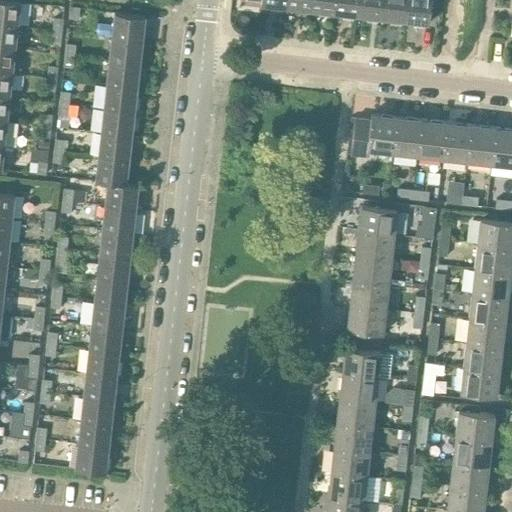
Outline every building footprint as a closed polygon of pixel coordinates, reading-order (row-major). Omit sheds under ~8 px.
[(20,0),(19,0),(0,0),(0,23),(18,25),(20,0)] [(286,0),(286,6),(309,9),(310,0),(286,0)] [(310,0),(309,9),(333,12),(334,0),(310,0)] [(334,0),(333,12),(357,14),(358,0),(334,0)] [(358,0),(357,14),(381,17),(382,0),(358,0)] [(407,0),(382,0),(381,17),(405,20),(407,0)] [(407,0),(405,20),(429,22),(431,0),(407,0)] [(114,11),(111,36),(142,40),(145,14),(114,11)] [(53,18),(52,29),(61,30),(63,19),(53,18)] [(0,23),(0,46),(15,49),(18,25),(0,23)] [(52,29),(51,41),(60,42),(61,30),(52,29)] [(111,36),(109,60),(140,64),(142,40),(111,36)] [(75,44),(66,43),(65,54),(74,56),(75,44)] [(0,70),(12,72),(15,49),(0,46),(0,70)] [(64,66),(73,67),(74,56),(65,54),(64,66)] [(109,60),(106,83),(137,87),(140,64),(109,60)] [(57,66),(48,65),(47,77),(56,78),(57,66)] [(0,94),(10,96),(12,72),(0,70),(0,94)] [(46,88),(55,89),(56,78),(47,77),(46,88)] [(106,83),(103,107),(134,111),(137,87),(106,83)] [(70,92),(61,91),(60,101),(69,102),(70,92)] [(0,94),(0,118),(7,119),(10,96),(0,94)] [(58,114),(79,117),(81,105),(68,104),(69,102),(60,101),(58,114)] [(103,107),(101,130),(132,134),(134,111),(103,107)] [(354,116),(350,152),(367,154),(368,148),(392,151),(396,115),(372,112),(371,118),(354,116)] [(52,114),(43,113),(42,123),(51,124),(52,114)] [(396,115),(392,151),(417,154),(421,117),(396,115)] [(421,117),(417,154),(442,157),(446,120),(421,117)] [(446,120),(442,157),(467,160),(471,123),(446,120)] [(41,136),(49,137),(51,124),(42,123),(41,136)] [(471,123),(467,160),(492,162),(496,126),(471,123)] [(511,127),(496,126),(492,162),(511,164),(511,127)] [(101,130),(98,155),(129,158),(132,134),(101,130)] [(64,140),(55,139),(54,149),(63,150),(64,140)] [(49,142),(38,141),(38,147),(48,149),(49,142)] [(31,149),(30,160),(38,161),(36,173),(45,174),(48,149),(38,147),(37,149),(31,149)] [(53,162),(62,163),(63,150),(54,149),(53,162)] [(138,183),(126,181),(129,158),(98,155),(95,179),(138,183)] [(135,208),(138,183),(95,179),(95,180),(107,181),(105,204),(135,208)] [(362,193),(378,194),(379,185),(363,183),(362,193)] [(397,187),(396,197),(413,198),(414,189),(397,187)] [(73,189),(63,188),(62,199),(72,200),(73,189)] [(428,200),(429,190),(414,189),(413,198),(428,200)] [(0,216),(12,218),(14,193),(0,191),(0,216)] [(447,193),(446,202),(462,204),(463,195),(447,193)] [(477,206),(478,196),(463,195),(462,204),(477,206)] [(61,211),(71,212),(72,200),(62,199),(61,211)] [(511,200),(496,199),(495,208),(511,210),(511,204),(511,200)] [(133,232),(135,208),(105,204),(102,229),(133,232)] [(359,229),(395,233),(398,208),(362,204),(359,229)] [(55,212),(46,210),(45,222),(54,223),(55,212)] [(433,229),(434,213),(425,212),(423,228),(433,229)] [(0,241),(9,242),(12,218),(0,216),(0,241)] [(511,220),(480,217),(477,243),(511,247),(511,220)] [(43,233),(53,235),(54,223),(45,222),(43,233)] [(450,224),(440,224),(439,239),(448,240),(450,224)] [(130,255),(133,232),(102,229),(99,252),(130,255)] [(359,229),(356,253),(392,257),(395,233),(359,229)] [(68,237),(58,236),(57,247),(67,248),(68,237)] [(437,255),(447,256),(448,240),(439,239),(437,255)] [(0,264),(6,265),(9,242),(0,241),(0,264)] [(511,247),(477,243),(474,268),(511,272),(511,261),(511,247)] [(431,247),(422,246),(420,261),(429,262),(431,247)] [(56,258),(65,260),(67,248),(57,247),(56,258)] [(127,279),(130,255),(99,252),(97,275),(127,279)] [(356,253),(353,278),(389,282),(392,257),(356,253)] [(49,259),(40,258),(39,269),(48,270),(49,259)] [(418,275),(427,276),(429,262),(420,261),(418,275)] [(474,268),(472,292),(508,297),(511,272),(474,268)] [(38,281),(47,282),(48,270),(39,269),(38,281)] [(444,274),(435,273),(433,288),(443,289),(444,274)] [(97,275),(94,299),(125,302),(127,279),(97,275)] [(387,307),(389,282),(353,278),(350,303),(387,307)] [(62,283),(53,282),(52,294),(61,295),(62,283)] [(432,304),(441,305),(443,289),(433,288),(432,304)] [(472,292),(469,317),(505,321),(508,297),(472,292)] [(51,306),(60,307),(61,295),(52,294),(51,306)] [(425,298),(415,297),(414,310),(423,312),(425,298)] [(94,299),(91,322),(122,326),(125,302),(94,299)] [(387,307),(350,303),(348,328),(384,333),(387,307)] [(44,307),(30,305),(29,316),(43,317),(44,307)] [(412,326),(422,327),(423,312),(414,310),(412,326)] [(26,328),(42,329),(43,317),(29,316),(29,317),(28,316),(26,328)] [(469,317),(466,342),(502,346),(505,321),(469,317)] [(91,322),(89,346),(119,349),(122,326),(91,322)] [(439,323),(430,322),(428,337),(437,339),(439,323)] [(63,333),(47,332),(46,341),(56,342),(56,344),(61,345),(63,333)] [(426,353),(436,354),(437,339),(428,337),(426,353)] [(54,356),(56,344),(56,342),(46,341),(45,355),(54,356)] [(466,342),(463,366),(500,370),(502,346),(466,342)] [(89,346),(86,370),(117,373),(119,349),(89,346)] [(343,371),(379,375),(382,350),(346,346),(343,371)] [(39,354),(29,354),(28,364),(38,365),(39,354)] [(425,362),(422,394),(432,394),(435,363),(425,362)] [(27,377),(37,378),(38,365),(28,364),(27,377)] [(407,366),(406,380),(415,381),(416,366),(407,366)] [(463,366),(460,391),(497,395),(500,370),(463,366)] [(86,370),(84,393),(114,397),(117,373),(86,370)] [(376,402),(379,375),(343,371),(341,385),(340,397),(376,402)] [(51,380),(42,379),(41,388),(50,389),(51,380)] [(386,393),(385,401),(400,403),(402,388),(393,387),(386,393)] [(39,402),(49,403),(50,389),(41,388),(39,402)] [(414,389),(405,389),(403,404),(413,405),(414,389)] [(84,393),(81,417),(111,421),(114,397),(84,393)] [(373,426),(376,402),(340,397),(337,422),(373,426)] [(34,402),(24,401),(23,410),(33,411),(34,402)] [(402,421),(411,421),(413,405),(403,404),(402,421)] [(456,435),(492,439),(495,413),(458,409),(456,435)] [(26,425),(31,425),(33,411),(23,410),(22,421),(26,425)] [(428,416),(419,415),(418,430),(426,431),(428,416)] [(81,417),(78,442),(109,445),(111,421),(81,417)] [(370,450),(373,426),(337,422),(334,446),(370,450)] [(46,428),(36,427),(35,437),(45,438),(46,428)] [(416,447),(424,448),(426,431),(418,430),(416,447)] [(489,463),(492,439),(456,435),(453,459),(489,463)] [(34,450),(44,451),(45,438),(35,437),(34,450)] [(409,439),(399,438),(398,453),(407,454),(409,439)] [(75,467),(106,471),(109,445),(78,442),(75,467)] [(367,475),(370,450),(334,446),(331,471),(367,475)] [(19,448),(18,461),(27,462),(28,449),(19,448)] [(396,470),(406,470),(407,454),(398,453),(396,470)] [(486,488),(489,463),(453,459),(450,484),(486,488)] [(423,466),(413,465),(412,480),(421,481),(423,466)] [(364,499),(367,475),(331,471),(328,495),(364,499)] [(410,496),(420,497),(421,481),(412,480),(410,496)] [(476,511),(483,511),(486,488),(450,484),(447,508),(476,511)] [(403,489),(394,488),(392,503),(401,504),(403,489)] [(362,511),(364,499),(328,495),(326,511),(362,511)] [(391,511),(399,511),(401,504),(392,503),(391,511)]
